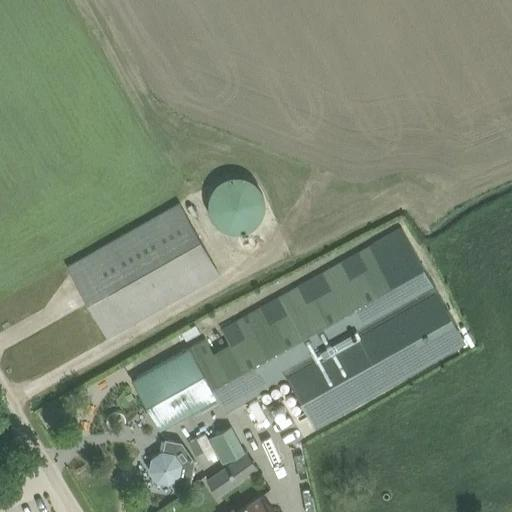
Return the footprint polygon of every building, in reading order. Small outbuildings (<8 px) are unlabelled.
[(276,215),(258,171),(214,189),(232,233),(276,215)] [(220,272),(181,203),(69,266),(108,335),(220,272)] [(401,225),(221,327),(230,342),(214,351),(206,337),(150,370),(132,379),(160,428),(217,396),(225,410),(243,400),(287,375),(315,425),(436,356),(428,342),(458,325),(401,225)] [(150,469),(157,480),(170,482),(177,492),(191,482),(196,459),(182,440),(165,437),(163,450),(152,457),(150,469)] [(237,438),(216,449),(223,462),(244,451),(237,438)] [(246,453),(228,465),(238,478),(256,466),(246,453)] [(275,511),(263,494),(246,505),(236,511),(275,511)]
